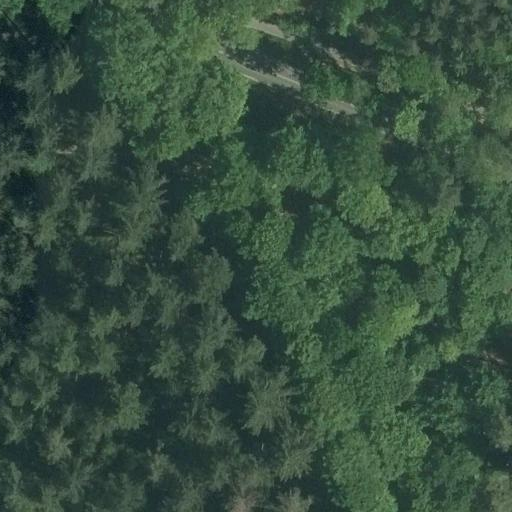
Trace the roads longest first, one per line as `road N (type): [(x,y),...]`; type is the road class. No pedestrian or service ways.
road 1 (track): [(398,511),(268,156)]
road 2 (primary): [(511,170),(203,44)]
road 3 (primary): [(33,0),(203,44)]
